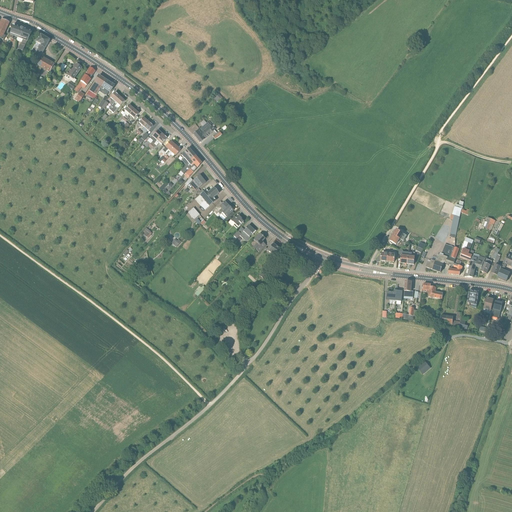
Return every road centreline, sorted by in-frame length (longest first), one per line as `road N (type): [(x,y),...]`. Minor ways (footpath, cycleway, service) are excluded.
road 1 (secondary): [(279,235),(129,85),(0,11)]
road 2 (unclassified): [(320,261),(230,385),(130,469),(93,511)]
road 3 (track): [(352,420),(453,336),(511,344)]
road 4 (track): [(511,345),(453,511)]
road 5 (secondary): [(511,290),(368,271)]
road 6 (track): [(438,144),(437,134),(511,35)]
